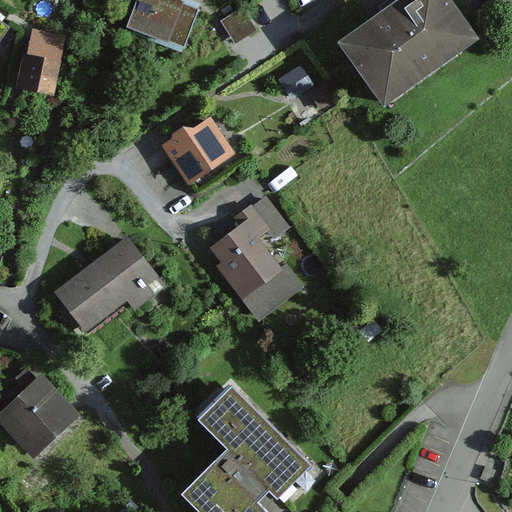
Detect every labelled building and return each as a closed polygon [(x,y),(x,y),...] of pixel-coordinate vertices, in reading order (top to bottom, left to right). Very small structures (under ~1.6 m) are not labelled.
[(203,7),(181,0),(145,0),(133,35),(187,54),(203,7)] [(454,0),(422,0),(354,50),(400,114),(490,49),(454,0)] [(247,13),(227,27),(240,45),(260,32),(247,13)] [(0,46),(13,27),(0,18),(0,46)] [(69,39),(37,34),(29,91),(60,96),(69,39)] [(304,73),(286,86),(295,99),(313,86),(304,73)] [(326,87),(315,95),(326,111),(337,103),(326,87)] [(216,121),(173,149),(199,189),(242,161),(216,121)] [(244,231),(217,250),(266,318),(306,289),(291,268),(285,272),(264,242),(291,223),(269,194),(235,218),(244,231)] [(136,238),(62,295),(89,330),(134,295),(144,309),(173,286),(136,238)] [(48,376),(2,418),(38,456),(84,414),(48,376)] [(217,461),(186,494),(204,511),(268,511),(260,504),(277,487),(286,495),(314,466),(238,394),(206,427),(242,461),(230,474),(217,461)]
